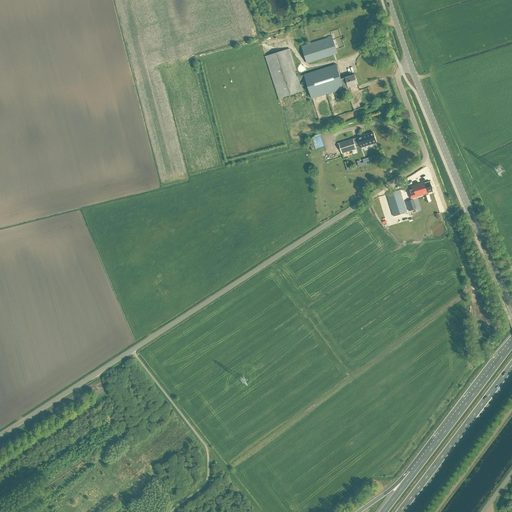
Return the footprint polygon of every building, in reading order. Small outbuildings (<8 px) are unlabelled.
[(332,36),(301,46),(306,61),(337,51),(332,36)] [(289,49),(265,56),(279,99),(303,91),(301,83),(306,82),(312,99),(344,89),(345,93),(351,91),(350,87),(358,84),(355,75),(341,79),(336,64),(304,74),(304,76),(299,78),(289,49)] [(373,132),(339,143),(342,153),(376,143),(373,132)] [(314,135),(318,148),(326,145),(322,133),(314,135)] [(424,182),(407,187),(411,199),(428,193),(427,193),(433,191),(430,181),(424,183),(424,182)] [(400,190),(387,194),(394,216),(407,212),(400,190)] [(413,199),(406,201),(409,211),(417,208),(413,199)]
